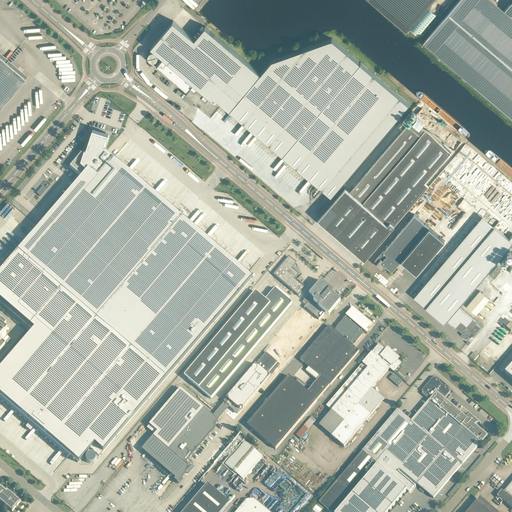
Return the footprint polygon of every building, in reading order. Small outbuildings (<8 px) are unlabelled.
[(371,0),(407,30),(432,0),(371,0)] [(511,0),(504,10),(491,0),(456,0),(420,46),(511,118),(511,0)] [(428,8),(409,31),(418,38),(437,15),(428,8)] [(261,73),(205,26),(195,38),(173,20),(151,47),(164,58),(157,66),(156,66),(187,92),(186,93),(185,92),(197,103),(199,102),(201,104),(200,105),(211,115),(219,105),(221,106),(223,104),(331,195),(409,103),(332,38),(272,60),(261,73)] [(151,60),(152,61),(153,61),(154,61),(155,60),(156,60),(156,59),(157,59),(157,58),(158,57),(158,56),(158,55),(158,54),(157,53),(157,52),(156,52),(155,51),(154,51),(153,51),(152,51),(151,51),(150,52),(149,53),(149,54),(148,54),(148,55),(148,56),(148,57),(149,58),(149,59),(150,59),(150,60),(151,60)] [(0,107),(25,78),(0,56),(0,107)] [(415,116),(410,112),(404,120),(408,123),(365,173),(350,191),(345,187),(318,218),(361,255),(365,259),(429,185),(425,182),(448,155),(452,150),(424,125),(421,122),(423,120),(417,114),(415,116)] [(31,232),(15,251),(96,320),(184,218),(187,214),(182,210),(179,214),(114,158),(113,160),(103,152),(108,137),(105,136),(106,135),(103,134),(103,135),(93,132),(87,149),(86,148),(86,149),(70,168),(81,178),(33,234),(31,232)] [(511,200),(500,199),(499,206),(502,206),(501,218),(511,226),(511,224),(511,223),(511,200)] [(4,201),(0,206),(0,210),(1,209),(4,212),(9,205),(4,201)] [(444,239),(429,226),(415,214),(384,250),(374,261),(384,269),(387,266),(392,270),(401,259),(417,272),(444,239)] [(482,216),(414,296),(425,306),(445,322),(446,320),(455,328),(456,327),(461,321),(467,326),(473,319),(458,306),(511,242),(511,235),(509,239),(482,216)] [(184,218),(96,320),(166,379),(251,279),(247,275),(248,273),(184,218)] [(0,272),(0,301),(33,330),(0,368),(0,396),(30,422),(26,427),(30,431),(35,426),(69,455),(78,463),(90,450),(99,457),(166,379),(96,320),(15,251),(10,256),(12,258),(0,272)] [(305,288),(294,280),(299,274),(292,268),(296,263),(289,257),(274,275),(298,296),(305,288)] [(502,268),(497,264),(490,273),(494,277),(502,268)] [(154,437),(142,450),(176,479),(174,481),(179,484),(183,479),(181,477),(189,467),(185,464),(216,427),(215,425),(219,421),(217,419),(228,406),(230,407),(232,404),(240,410),(240,411),(242,408),(243,409),(301,340),(302,341),(308,335),(311,331),(314,328),(313,327),(325,312),(329,315),(340,302),(331,294),(331,293),(332,292),(330,290),(331,290),(321,281),(310,295),(311,296),(310,297),(309,296),(308,295),(303,302),(307,305),(292,322),(254,367),(224,402),(224,403),(213,416),(204,409),(181,388),(149,426),(157,432),(154,437)] [(211,399),(292,303),(275,289),(265,300),(256,292),(184,376),(211,399)] [(467,306),(476,314),(490,299),(480,291),(476,295),(467,306)] [(330,385),(359,352),(352,346),(354,344),(354,345),(365,332),(367,334),(372,328),(371,329),(369,327),(372,324),(353,308),(335,329),(336,329),(334,331),(329,326),(300,360),(321,377),(308,392),(289,376),(247,425),(276,450),(317,401),(317,400),(330,385)] [(474,334),(477,330),(480,327),(476,323),(477,322),(473,319),(467,326),(461,321),(456,327),(462,333),(460,335),(466,339),(472,332),(474,334)] [(506,327),(511,332),(511,331),(511,323),(511,322),(510,323),(507,320),(503,324),(506,327)] [(380,345),(314,422),(344,447),(384,400),(402,379),(394,373),(402,364),(380,345)] [(479,362),(476,359),(478,356),(474,353),(470,357),(477,363),(479,362)] [(441,384),(443,382),(436,377),(435,378),(434,377),(428,384),(430,385),(428,386),(427,385),(422,391),(423,392),(422,394),(428,399),(429,398),(431,399),(411,422),(398,410),(319,503),(329,511),(388,511),(407,491),(409,493),(417,484),(433,498),(487,436),(474,425),(478,422),(469,414),(469,415),(470,415),(467,419),(442,398),(444,397),(445,398),(451,392),(449,390),(450,389),(444,384),(443,385),(441,384)] [(243,480),(263,458),(245,442),(225,465),(243,480)] [(85,458),(85,459),(85,460),(85,461),(86,461),(86,462),(87,463),(88,463),(89,464),(90,464),(91,464),(92,463),(93,463),(94,462),(94,461),(95,460),(95,459),(95,458),(95,457),(94,456),(94,455),(93,455),(92,454),(91,454),(90,454),(89,454),(88,454),(87,455),(86,455),(86,456),(86,457),(85,457),(85,458)] [(511,482),(504,493),(502,491),(497,496),(511,508),(511,482)] [(221,511),(229,503),(207,484),(188,507),(183,511),(221,511)] [(0,511),(0,505),(2,503),(12,511),(20,502),(6,490),(6,491),(3,488),(2,488),(1,487),(0,486),(0,511)] [(268,511),(254,500),(247,501),(237,511),(268,511)] [(490,511),(478,501),(467,511),(490,511)]
